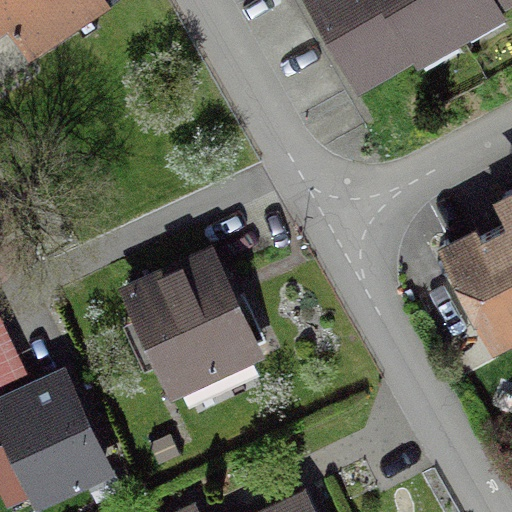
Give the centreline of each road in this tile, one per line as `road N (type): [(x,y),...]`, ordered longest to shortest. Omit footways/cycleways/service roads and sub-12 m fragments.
road 1 (residential): [(479,511),(324,227)]
road 2 (residential): [(324,227),(197,0)]
road 3 (residential): [(511,126),(324,227)]
